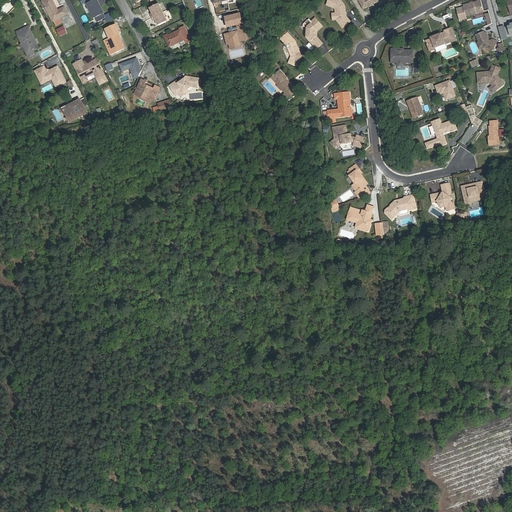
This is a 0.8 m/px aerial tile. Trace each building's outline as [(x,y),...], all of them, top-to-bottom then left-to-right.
[(45,0),(43,1),(53,21),(59,18),(68,13),(64,7),(58,11),(52,0),(45,0)] [(97,0),(93,0),(87,4),(95,18),(104,13),(97,0)] [(342,0),(331,0),(329,5),(336,8),(337,9),(338,13),(338,20),(338,21),(343,28),(351,22),(348,17),(347,15),(346,15),(346,13),(347,11),(347,5),(343,0),(342,0)] [(487,11),(484,0),(482,0),(480,1),(481,2),(466,5),(467,7),(460,9),(463,19),(470,18),(469,16),(487,11)] [(160,5),(150,9),(153,14),(151,14),(154,22),(156,21),(158,26),(167,22),(160,5)] [(105,16),(108,22),(114,19),(112,13),(105,16)] [(241,13),(226,16),(229,26),(231,25),(232,32),(226,33),(228,38),(230,37),(231,42),(240,39),(239,35),(251,32),(248,21),(243,22),(241,13)] [(193,21),(195,28),(204,26),(202,18),(193,21)] [(321,27),(324,25),(318,18),(314,21),(312,19),(306,24),(306,27),(310,27),(308,36),(317,47),(323,42),(316,33),(316,29),(318,27),(321,27)] [(56,29),(60,37),(68,33),(64,26),(56,29)] [(28,27),(27,28),(29,31),(28,32),(36,49),(38,48),(28,27)] [(170,47),(185,40),(187,43),(191,41),(184,27),(180,29),(180,30),(169,35),(168,34),(165,36),(170,47)] [(436,37),(430,39),(434,50),(439,48),(439,46),(454,41),(453,39),(460,36),(456,27),(449,30),(450,31),(439,35),(439,36),(436,37)] [(34,50),(36,49),(28,32),(29,31),(27,28),(17,32),(27,53),(27,54),(34,50)] [(486,30),(479,33),(482,40),(480,40),(483,47),(490,44),(491,47),(496,49),(500,39),(496,38),(492,39),(491,38),(491,36),(489,31),(486,30)] [(291,47),(294,55),(292,62),(300,65),(304,55),(304,53),(303,53),(302,51),(302,50),(298,40),(290,31),(286,35),(292,42),(294,45),(291,47)] [(118,35),(105,41),(111,55),(125,49),(123,45),(118,35)] [(417,60),(417,48),(407,48),(401,48),(401,46),(395,46),(396,60),(401,60),(409,60),(410,61),(412,61),(413,60),(417,60)] [(82,60),(74,64),(82,80),(87,77),(94,73),(97,79),(105,75),(97,59),(91,62),(92,64),(86,67),(85,65),(82,60)] [(137,59),(121,64),(123,71),(133,67),(135,72),(133,73),(134,78),(139,77),(142,71),(137,59)] [(29,67),(26,61),(18,65),(21,71),(26,68),(29,67)] [(479,72),(480,82),(493,80),(497,84),(500,88),(507,82),(503,78),(503,77),(500,74),(503,67),(496,64),(492,72),(490,71),(479,72)] [(44,66),(35,71),(40,81),(47,77),(49,81),(52,79),(56,87),(66,82),(58,66),(47,72),(44,66)] [(290,76),(291,75),(284,68),(276,76),(282,83),(282,85),(286,88),(288,88),(290,91),(288,93),(291,97),(300,88),(296,85),(297,84),(293,80),(291,80),(290,79),(290,77),(290,76)] [(196,78),(187,76),(182,80),(182,81),(179,83),(179,82),(178,81),(170,86),(178,96),(180,94),(185,91),(185,92),(189,89),(193,87),(199,88),(199,82),(196,82),(196,78)] [(142,80),(137,91),(154,100),(160,89),(156,87),(154,89),(146,85),(147,82),(142,80)] [(459,96),(453,81),(439,86),(442,92),(443,91),(444,94),(447,93),(450,99),(459,96)] [(154,100),(137,91),(135,94),(153,103),(154,100)] [(350,92),(336,93),(336,98),(339,98),(340,109),(329,110),(329,117),(352,115),(350,103),(348,103),(348,100),(351,100),(350,92)] [(420,95),(410,99),(416,115),(426,112),(420,95)] [(174,106),(171,99),(159,103),(162,110),(174,106)] [(63,109),(69,122),(87,113),(80,100),(63,109)] [(443,117),(434,121),(440,138),(431,141),(433,147),(442,143),(443,145),(450,143),(446,133),(453,130),(453,131),(460,129),(456,119),(445,123),(443,117)] [(489,136),(490,145),(500,144),(499,120),(491,121),(491,125),(492,128),(490,128),(491,136),(489,136)] [(331,142),(335,147),(339,144),(352,141),(358,143),(357,146),(361,147),(364,138),(357,135),(356,138),(352,137),(351,137),(351,134),(346,135),(344,125),(333,128),(335,138),(331,142)] [(355,192),(360,198),(372,194),(365,184),(361,179),(361,178),(356,171),(358,169),(355,165),(349,170),(349,171),(347,172),(350,175),(349,176),(355,183),(352,186),(356,191),(355,192)] [(365,184),(367,183),(360,174),(361,173),(358,169),(356,171),(361,178),(361,179),(365,184)] [(450,183),(443,185),(444,193),(442,196),(438,194),(432,195),(434,203),(439,202),(441,203),(448,207),(448,210),(456,209),(455,204),(451,201),(453,198),(450,196),(452,192),(450,183)] [(471,185),(463,187),(466,203),(468,204),(471,203),(472,202),(481,200),(480,196),(484,195),(483,191),(484,190),(482,184),(477,185),(477,186),(473,187),(472,186),(471,185)] [(385,213),(391,219),(399,212),(400,210),(407,209),(410,209),(411,209),(410,206),(415,204),(413,194),(404,197),(405,198),(400,199),(399,202),(397,202),(395,200),(390,205),(390,206),(388,208),(385,210),(385,213)] [(358,209),(349,207),(347,217),(359,220),(357,225),(366,228),(367,226),(369,227),(370,220),(367,219),(368,217),(369,217),(372,205),(367,204),(367,206),(366,206),(365,209),(362,208),(362,210),(361,210),(360,213),(357,212),(358,209)] [(383,223),(376,224),(377,235),(384,234),(384,227),(383,223)]
